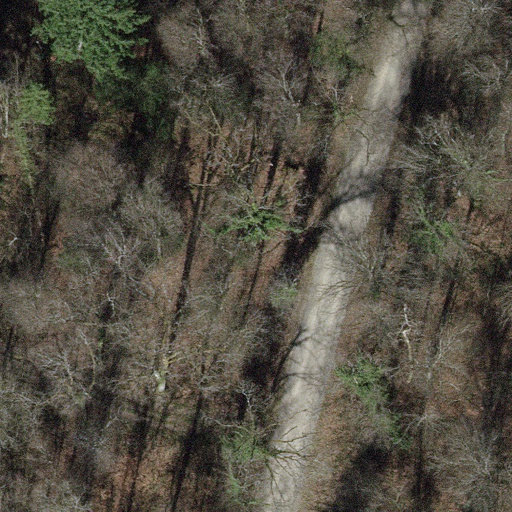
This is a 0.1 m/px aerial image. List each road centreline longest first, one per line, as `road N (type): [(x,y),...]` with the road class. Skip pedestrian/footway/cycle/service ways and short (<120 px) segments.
road 1 (track): [(397,0),(349,178),(280,511)]
road 2 (track): [(296,433),(216,426),(0,355)]
